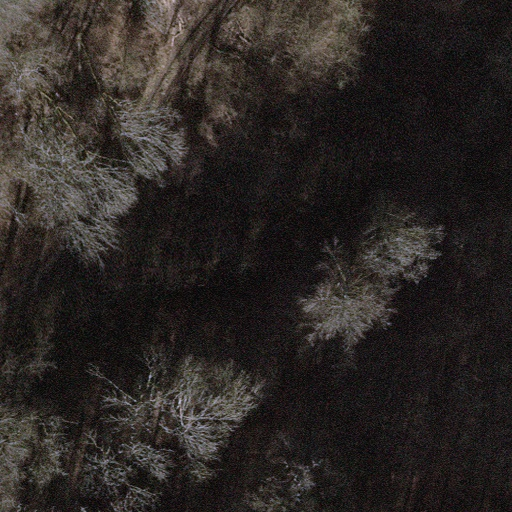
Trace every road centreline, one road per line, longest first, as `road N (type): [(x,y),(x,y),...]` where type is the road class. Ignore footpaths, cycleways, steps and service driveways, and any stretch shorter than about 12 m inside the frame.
road 1 (track): [(55,511),(511,230)]
road 2 (track): [(239,0),(191,52),(97,241),(0,315)]
